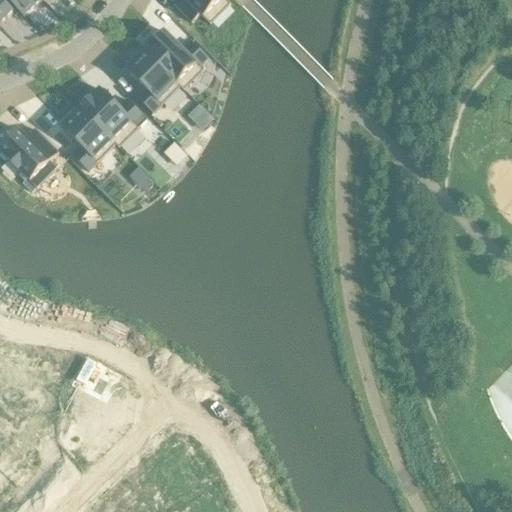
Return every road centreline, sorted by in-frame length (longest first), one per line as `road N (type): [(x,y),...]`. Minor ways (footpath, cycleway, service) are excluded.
road 1 (residential): [(0,326),(75,338),(165,392)]
road 2 (residential): [(165,392),(45,511)]
road 3 (residential): [(117,0),(104,23),(62,54),(0,84)]
road 4 (residential): [(165,392),(251,511)]
